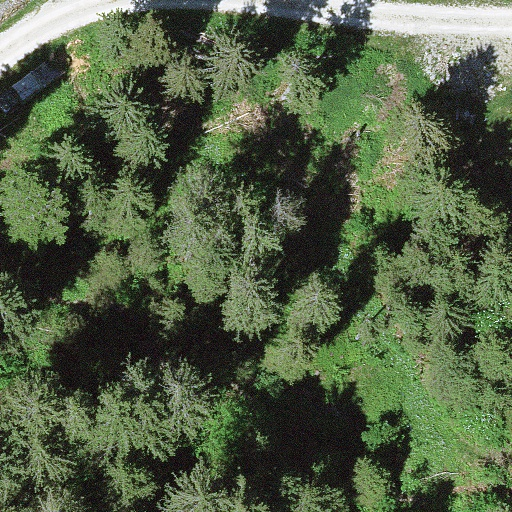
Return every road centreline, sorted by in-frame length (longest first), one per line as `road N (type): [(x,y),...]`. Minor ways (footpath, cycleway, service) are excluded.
road 1 (track): [(245,0),(511,19)]
road 2 (track): [(0,52),(60,17),(111,0)]
